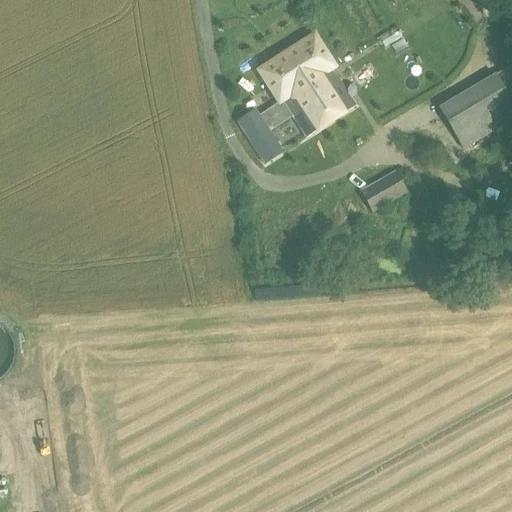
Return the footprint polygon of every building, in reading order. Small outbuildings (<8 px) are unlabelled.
[(455,0),(367,56),(388,89),(479,32),(459,0),(455,0)] [(238,130),(262,167),(278,157),(264,135),(292,117),(306,138),(355,107),(332,70),(335,68),(314,36),(257,72),(278,104),(238,130)] [(437,108),(463,151),(494,132),(499,142),(511,134),(511,124),(511,122),(511,121),(511,65),(495,75),(495,74),(437,108)] [(390,127),(416,110),(409,98),(382,114),(390,127)] [(383,209),(388,217),(401,209),(396,200),(407,194),(396,173),(360,193),(360,194),(349,200),(358,216),(369,209),(373,215),(383,209)]
